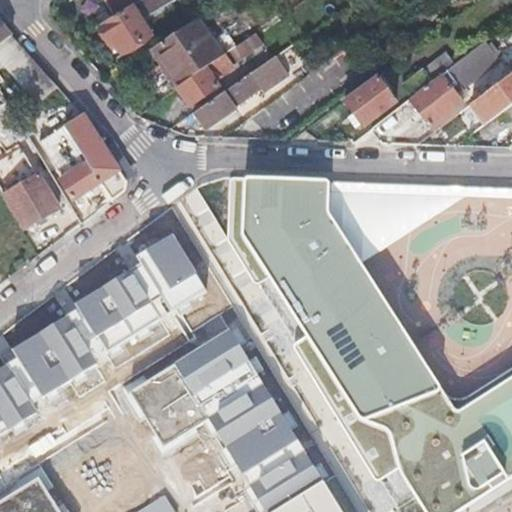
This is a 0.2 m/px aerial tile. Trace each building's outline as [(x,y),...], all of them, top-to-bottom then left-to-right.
[(101,0),(110,12),(129,0),(101,0)] [(108,44),(112,43),(115,41),(123,54),(151,36),(131,6),(97,28),(108,44)] [(178,87),(222,56),(199,22),(197,18),(152,48),(161,62),(178,87)] [(204,19),(199,22),(222,56),(224,54),(226,53),(204,19)] [(0,46),(13,37),(0,21),(0,46)] [(13,37),(0,46),(0,65),(36,107),(58,87),(13,37)] [(402,87),(411,97),(441,74),(455,63),(446,52),(404,83),(402,87)] [(224,54),(222,56),(178,87),(190,105),(218,86),(212,77),(231,64),(224,54)] [(239,108),(238,107),(238,105),(261,89),(264,92),(290,74),(277,55),(192,115),(204,132),(239,108)] [(156,66),(172,91),(178,87),(161,62),(156,66)] [(396,103),(388,92),(380,80),(387,75),(384,71),(344,101),(351,111),(354,116),(363,127),(396,103)] [(511,71),(489,89),(457,112),(461,118),(473,110),(484,124),(511,102),(511,71)] [(441,74),(411,97),(409,99),(430,126),(462,102),(441,74)] [(0,106),(0,122),(11,141),(28,131),(10,101),(0,106)] [(346,122),(354,116),(351,111),(343,117),(346,122)] [(72,166),(74,165),(75,164),(79,169),(61,180),(72,199),(99,183),(111,200),(123,192),(125,182),(82,115),(52,133),(72,166)] [(392,131),(383,119),(374,126),(383,138),(392,131)] [(25,228),(41,218),(58,208),(37,174),(4,193),(25,228)] [(329,181),(234,178),(230,181),(226,241),(256,284),(271,276),(308,334),(295,342),(294,348),(375,479),(380,480),(399,468),(424,511),(457,511),(511,477),(511,378),(461,411),(455,409),(329,214),(330,185),(329,181)]
